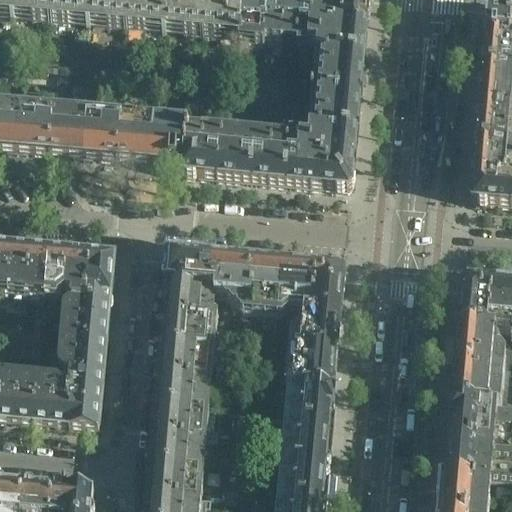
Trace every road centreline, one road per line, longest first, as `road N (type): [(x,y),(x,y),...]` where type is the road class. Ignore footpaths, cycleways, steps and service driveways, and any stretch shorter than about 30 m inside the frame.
road 1 (tertiary): [(380,511),(403,239)]
road 2 (residential): [(126,476),(152,219)]
road 3 (residential): [(403,239),(152,219)]
road 4 (tertiary): [(403,239),(427,0)]
road 5 (residential): [(152,219),(0,205)]
road 6 (residential): [(0,465),(126,476)]
